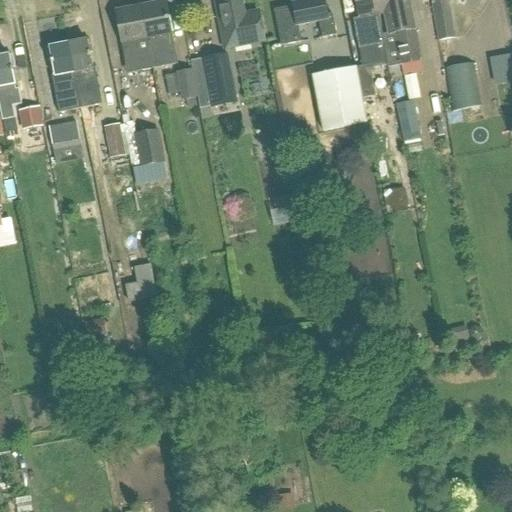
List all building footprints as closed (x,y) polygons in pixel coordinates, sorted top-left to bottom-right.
[(243,16),(240,0),(214,0),(224,50),(264,42),(258,13),(243,16)] [(327,16),(324,0),(305,0),(306,2),(292,5),(293,8),(274,11),(281,47),(301,43),(298,27),(319,23),(322,39),(337,37),(333,15),(327,16)] [(384,45),(379,17),(375,0),(355,0),(359,20),(353,21),(359,50),(363,73),(388,68),(383,45),(384,45)] [(414,30),(410,6),(408,0),(397,0),(395,0),(394,0),(375,0),(379,17),(385,16),(389,35),(396,34),(402,65),(421,62),(415,30),(414,30)] [(431,0),(439,42),(456,39),(448,0),(431,0)] [(139,8),(152,70),(177,65),(164,3),(139,8)] [(139,73),(152,70),(139,8),(115,13),(122,44),(126,66),(137,64),(139,73)] [(91,69),(86,42),(68,46),(81,110),(102,105),(94,69),(91,69)] [(60,114),(81,110),(68,46),(50,49),(55,77),(52,77),(60,114)] [(236,106),(232,88),(226,55),(202,59),(211,111),(236,106)] [(8,57),(0,58),(0,110),(0,112),(18,108),(14,86),(8,57)] [(496,85),(511,82),(511,57),(491,62),(496,85)] [(452,113),(481,108),(474,65),(445,69),(452,113)] [(180,102),(198,99),(193,71),(175,74),(180,102)] [(324,134),(368,125),(357,71),(313,80),(324,134)] [(414,104),(397,107),(404,145),(421,141),(414,104)] [(18,113),(22,132),(43,128),(39,108),(18,113)] [(53,152),(81,147),(76,123),(49,128),(53,152)] [(109,160),(125,157),(119,126),(103,128),(109,160)] [(139,169),(164,164),(158,131),(133,136),(139,169)] [(324,163),(323,180),(340,181),(342,164),(324,163)] [(275,213),(271,214),(273,229),(297,225),(292,198),(273,201),(275,213)] [(103,321),(85,324),(88,340),(106,337),(103,321)]
